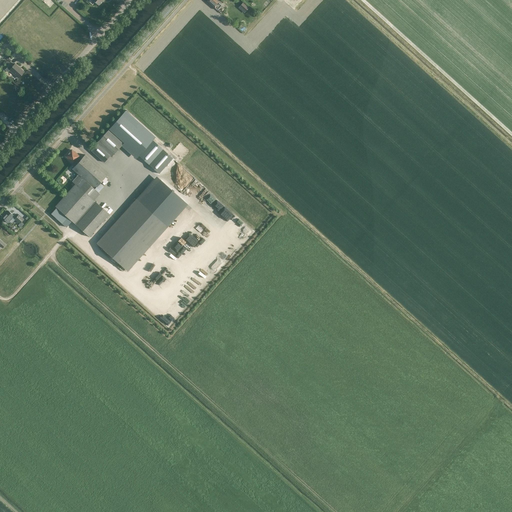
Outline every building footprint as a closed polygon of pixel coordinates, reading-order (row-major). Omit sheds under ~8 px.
[(244,13),(249,8),(243,3),(238,8),(244,13)] [(18,78),(24,72),(15,64),(12,67),(10,65),(5,70),(8,72),(9,70),(18,78)] [(109,129),(107,131),(122,144),(124,142),(139,156),(153,140),(123,113),(109,129)] [(96,143),(90,150),(93,152),(104,162),(110,156),(110,155),(111,157),(122,144),(107,131),(99,141),(96,144),(96,143)] [(75,184),(55,206),(81,229),(89,237),(110,214),(94,200),(89,195),(100,183),(107,174),(85,154),(79,161),(77,159),(80,156),(75,153),(75,152),(72,149),(69,152),(69,153),(66,156),(73,163),(74,163),(76,164),(72,169),(78,174),(72,181),(75,184)] [(173,158),(163,149),(149,165),(159,174),(173,158)] [(141,202),(101,247),(123,267),(163,223),(183,200),(161,180),(141,202)] [(2,218),(8,223),(13,217),(15,219),(20,223),(23,219),(18,215),(16,217),(8,211),(2,218)]
